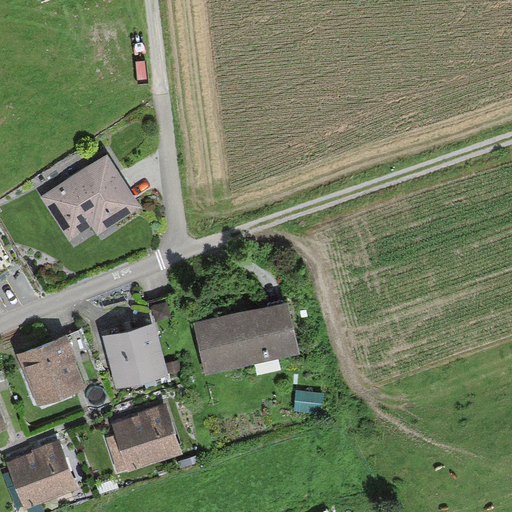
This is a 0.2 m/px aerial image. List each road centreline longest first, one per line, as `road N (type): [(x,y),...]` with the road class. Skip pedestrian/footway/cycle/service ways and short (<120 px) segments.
road 1 (residential): [(0,325),(180,249),(162,89)]
road 2 (track): [(180,249),(511,141)]
